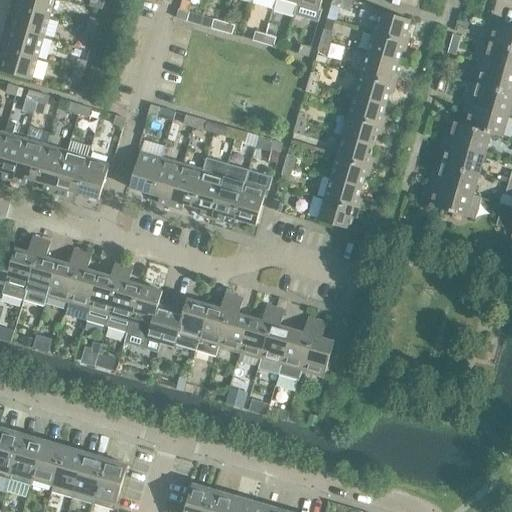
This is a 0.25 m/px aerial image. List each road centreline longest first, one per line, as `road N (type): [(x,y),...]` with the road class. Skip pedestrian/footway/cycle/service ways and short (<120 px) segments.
road 1 (residential): [(424,511),(0,387)]
road 2 (residential): [(344,273),(267,252),(221,270),(103,237)]
road 3 (residential): [(103,237),(172,0)]
